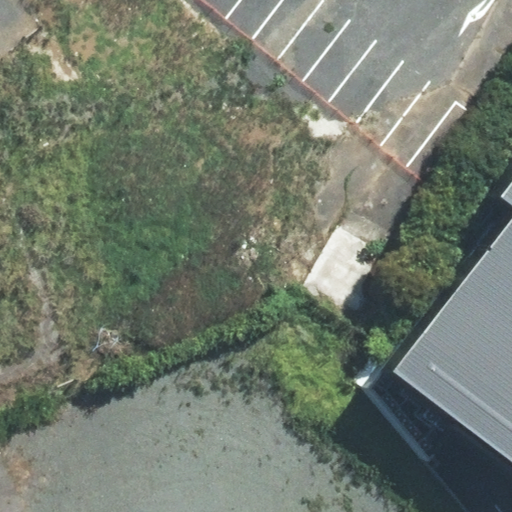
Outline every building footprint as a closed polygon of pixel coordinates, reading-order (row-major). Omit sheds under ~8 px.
[(348,70),(407,113),(487,0),(214,0),(193,30),(218,48),(197,77),(245,111),(261,87),(310,122),(348,70)] [(0,12),(0,130),(57,85),(0,12)] [(511,137),(464,200),(477,210),(357,369),(511,485),(511,137)] [(155,167),(139,149),(77,204),(93,222),(80,233),(181,347),(269,269),(168,155),(155,167)] [(0,362),(34,354),(0,224),(0,362)] [(161,488),(94,511),(287,511),(226,340),(141,371),(153,406),(134,413),(161,488)]
